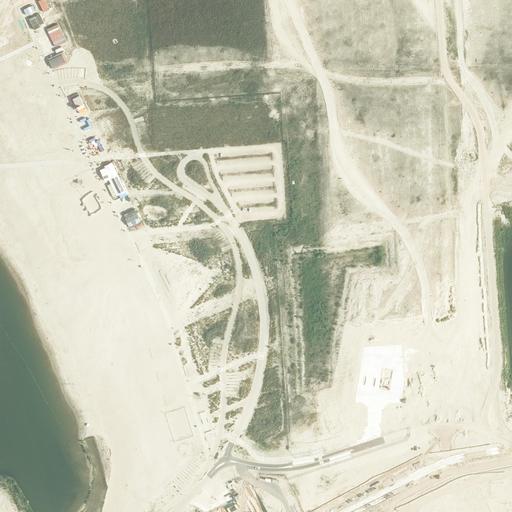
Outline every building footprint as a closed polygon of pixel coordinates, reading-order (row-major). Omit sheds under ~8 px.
[(45,0),(39,0),(38,1),(43,12),(50,8),(45,0)] [(26,15),(34,11),(32,5),(23,9),(26,15)] [(34,16),(28,19),(34,29),(36,28),(37,28),(39,27),(34,16)] [(47,28),(47,29),(55,46),(56,46),(65,42),(66,41),(57,23),(57,24),(47,28)] [(68,62),(63,51),(48,58),(49,60),(51,59),(55,66),(52,67),(53,69),(68,62)] [(105,167),(100,170),(105,181),(111,178),(117,191),(124,188),(117,173),(112,162),(105,166),(105,167)] [(135,209),(124,214),(130,228),(141,222),(135,209)] [(385,369),(384,378),(391,379),(392,370),(385,369)]
